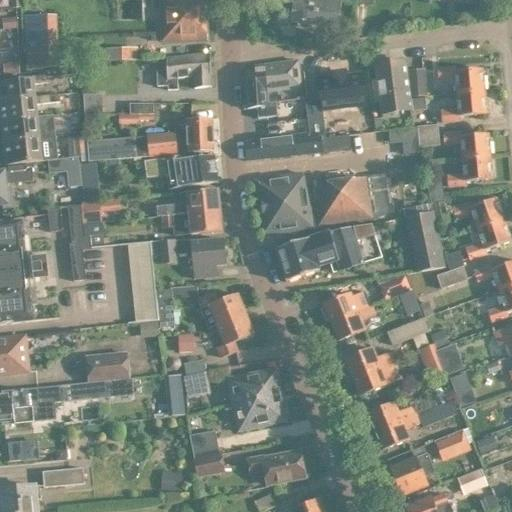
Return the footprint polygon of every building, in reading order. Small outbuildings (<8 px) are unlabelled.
[(156,0),(158,42),(204,40),(202,0),(156,0)] [(289,22),(335,26),(337,0),(282,0),(282,7),(291,7),(289,22)] [(0,27),(3,28),(13,27),(15,27),(14,15),(0,16),(0,27)] [(13,27),(3,28),(4,37),(0,37),(0,47),(15,47),(13,27)] [(47,56),(45,41),(44,30),(21,32),(25,68),(57,65),(56,55),(47,56)] [(134,47),(118,48),(103,49),(103,60),(134,59),(134,47)] [(164,58),(165,70),(154,70),(155,85),(166,85),(166,89),(176,88),(175,77),(192,76),(192,86),(208,85),(208,53),(164,58)] [(385,62),(372,63),(374,77),(377,99),(378,112),(384,111),(394,110),(408,108),(404,70),(403,60),(385,62)] [(0,62),(0,67),(1,76),(17,75),(16,61),(0,62)] [(294,61),(262,64),(265,90),(297,87),(294,61)] [(262,64),(242,67),(245,109),(254,108),(255,119),(273,116),(272,100),(264,101),(264,98),(263,90),(265,90),(262,64)] [(452,79),(454,94),(481,91),(479,69),(453,71),(453,67),(435,68),(436,80),(452,79)] [(406,70),(407,96),(423,95),(421,68),(406,70)] [(318,99),(302,101),(305,133),(306,139),(318,137),(318,138),(323,137),(319,109),(361,104),(357,72),(344,74),(344,72),(327,74),(328,76),(315,77),(318,99)] [(16,80),(0,81),(0,101),(34,98),(33,95),(32,84),(47,82),(46,74),(30,76),(31,79),(16,80)] [(481,91),(454,94),(455,109),(438,110),(439,122),(457,121),(457,117),(483,114),(481,91)] [(34,98),(0,101),(0,123),(35,119),(35,115),(34,103),(47,102),(56,101),(55,93),(46,94),(33,95),(34,98)] [(80,93),(82,114),(90,114),(99,113),(99,93),(80,93)] [(408,98),(409,109),(423,107),(422,96),(408,98)] [(127,114),(151,114),(151,102),(127,102),(127,114)] [(108,113),(108,122),(127,122),(126,113),(108,113)] [(0,123),(0,142),(37,138),(37,136),(52,135),(50,118),(50,114),(35,115),(35,119),(0,123)] [(90,114),(82,114),(83,129),(91,128),(90,114)] [(378,116),(371,117),(372,128),(379,127),(378,116)] [(181,146),(181,151),(210,151),(209,118),(184,118),(185,146),(181,146)] [(276,133),(275,129),(281,129),(280,121),(275,121),(264,122),(265,134),(276,133)] [(413,126),(417,148),(437,146),(435,125),(413,126)] [(412,128),(397,130),(398,141),(400,154),(416,152),(412,128)] [(144,134),(145,155),(173,153),(172,131),(144,134)] [(458,143),(459,159),(487,156),(485,134),(458,136),(458,132),(441,133),(441,145),(458,143)] [(288,137),(242,141),(244,159),(319,151),(318,138),(318,137),(306,139),(305,133),(292,135),(288,137)] [(37,138),(0,142),(0,146),(2,164),(25,162),(39,160),(44,160),(54,159),(53,145),(52,135),(37,136),(37,138)] [(323,137),(318,138),(320,152),(346,148),(344,135),(323,137)] [(80,136),(64,137),(66,157),(78,156),(78,160),(82,160),(80,136)] [(133,156),(132,137),(84,141),(86,160),(105,159),(113,158),(133,156)] [(164,158),(142,162),(145,177),(167,173),(169,188),(199,183),(214,181),(210,154),(196,156),(182,159),(182,156),(171,157),(164,158)] [(54,159),(44,160),(46,173),(63,171),(65,187),(78,185),(75,156),(54,159)] [(487,156),(459,159),(461,175),(444,176),(445,187),(463,186),(462,181),(489,179),(487,156)] [(113,158),(105,159),(106,167),(114,167),(113,158)] [(0,172),(0,205),(5,205),(2,185),(29,182),(27,163),(4,166),(5,173),(1,173),(0,172)] [(251,179),(258,235),(370,220),(365,177),(324,183),(324,187),(302,190),(299,173),(251,179)] [(428,202),(440,199),(441,199),(437,176),(423,179),(428,202)] [(95,179),(79,181),(81,200),(97,198),(95,179)] [(171,204),(153,206),(154,216),(158,216),(170,214),(172,214),(177,213),(177,214),(201,211),(217,210),(215,189),(199,191),(184,192),(176,193),(177,201),(170,202),(171,204)] [(117,199),(77,202),(78,205),(80,223),(82,223),(99,222),(98,211),(118,209),(117,199)] [(440,199),(428,202),(433,222),(445,219),(440,199)] [(469,215),(474,230),(500,221),(493,199),(467,208),(466,204),(450,210),(453,221),(469,215)] [(66,243),(70,280),(82,279),(79,249),(88,248),(88,246),(87,236),(83,236),(81,236),(80,223),(78,205),(64,206),(68,242),(66,243)] [(45,214),(47,231),(59,230),(57,207),(44,208),(45,214)] [(170,214),(158,216),(159,226),(171,226),(172,235),(189,233),(204,232),(219,230),(217,210),(201,211),(177,214),(177,213),(172,214),(170,214)] [(403,217),(414,271),(441,266),(430,212),(403,217)] [(0,323),(32,320),(30,305),(21,234),(20,219),(0,221),(0,323)] [(500,221),(474,230),(479,244),(463,249),(466,259),(483,254),(482,249),(507,241),(500,221)] [(87,236),(88,246),(100,245),(99,222),(82,223),(83,236),(87,236)] [(274,248),(272,249),(282,281),(287,279),(317,270),(313,259),(331,253),(337,271),(349,267),(379,258),(368,226),(361,226),(350,228),(337,231),(327,232),(274,248)] [(449,254),(443,237),(437,240),(443,269),(444,271),(460,265),(461,265),(456,252),(449,254)] [(174,253),(190,251),(192,278),(215,276),(214,265),(223,265),(221,238),(190,240),(190,238),(159,241),(161,262),(174,261),(174,253)] [(158,241),(148,242),(149,254),(159,253),(158,241)] [(29,257),(28,257),(31,280),(32,280),(46,278),(43,256),(29,257)] [(491,277),(496,291),(511,285),(511,261),(488,269),(487,266),(470,272),(474,283),(491,277)] [(433,274),(437,287),(465,278),(460,265),(444,271),(433,274)] [(403,275),(376,279),(380,289),(386,287),(391,298),(397,295),(409,291),(405,279),(403,275)] [(511,285),(496,291),(501,306),(485,312),(489,323),(505,317),(503,312),(511,309),(511,285)] [(153,289),(156,319),(156,327),(171,326),(169,293),(178,293),(178,296),(195,295),(194,286),(169,288),(153,289)] [(420,316),(409,291),(397,295),(405,315),(399,317),(402,324),(420,316)] [(203,295),(193,299),(205,328),(215,324),(228,320),(242,314),(234,293),(220,299),(214,301),(211,292),(203,295)] [(321,303),(328,322),(368,306),(364,298),(351,304),(347,293),(321,303)] [(425,302),(417,305),(422,317),(430,314),(425,302)] [(368,306),(328,322),(336,341),(361,331),(357,321),(371,316),(368,306)] [(228,320),(215,324),(223,344),(215,347),(219,357),(226,354),(234,351),(231,342),(236,340),(250,335),(242,314),(228,320)] [(384,330),(389,344),(409,336),(413,348),(426,343),(421,332),(425,330),(420,316),(402,324),(384,330)] [(155,322),(138,324),(139,336),(156,334),(155,322)] [(511,338),(511,339),(511,331),(510,332),(508,328),(492,333),(496,343),(511,338)] [(439,330),(428,335),(433,347),(444,343),(439,330)] [(190,334),(175,335),(175,350),(175,351),(190,350),(190,334)] [(0,373),(27,370),(24,336),(0,338),(0,373)] [(433,350),(431,351),(440,372),(441,376),(461,368),(451,343),(433,350)] [(398,357),(403,370),(433,358),(427,345),(398,357)] [(343,358),(351,377),(390,361),(386,352),(372,358),(368,348),(343,358)] [(123,350),(82,354),(84,383),(126,379),(123,350)] [(494,360),(483,364),(485,371),(496,367),(494,360)] [(390,361),(351,377),(357,394),(382,384),(379,375),(393,369),(390,361)] [(224,378),(229,405),(278,395),(272,368),(224,378)] [(180,377),(182,395),(207,391),(204,372),(180,377)] [(446,378),(457,407),(473,401),(462,372),(446,378)] [(0,424),(29,422),(29,420),(52,419),(51,402),(72,400),(78,400),(130,396),(128,378),(126,379),(84,383),(0,391),(0,424)] [(278,395),(229,405),(235,432),(283,422),(278,395)] [(415,412),(420,425),(453,413),(448,399),(415,412)] [(364,413),(372,432),(412,416),(408,407),(394,412),(390,403),(364,413)] [(412,416),(372,432),(379,450),(405,440),(401,431),(415,425),(412,416)] [(186,434),(190,455),(217,452),(212,429),(186,434)] [(432,440),(438,454),(465,443),(459,429),(432,440)] [(472,440),(478,455),(496,448),(490,433),(472,440)] [(62,448),(52,449),(53,459),(63,458),(62,448)] [(217,452),(190,455),(193,475),(222,471),(219,452),(217,453),(217,452)] [(260,470),(264,485),(301,478),(295,452),(259,460),(259,458),(244,461),(247,472),(260,470)] [(413,458),(387,468),(398,497),(425,486),(422,477),(430,474),(432,473),(424,453),(413,458)] [(453,477),(461,495),(484,484),(477,467),(453,477)] [(39,473),(40,490),(80,486),(79,469),(39,473)] [(159,470),(158,488),(178,490),(179,471),(159,470)] [(204,482),(195,483),(197,496),(206,494),(204,482)] [(0,488),(0,511),(33,511),(32,499),(37,499),(36,486),(0,488)] [(428,497),(402,507),(404,511),(449,511),(450,511),(447,504),(445,502),(442,503),(439,495),(429,499),(428,497)] [(291,511),(320,511),(315,498),(302,503),(289,508),(291,511)]
